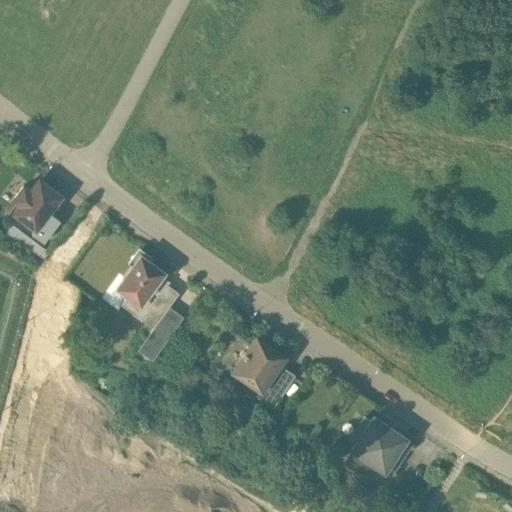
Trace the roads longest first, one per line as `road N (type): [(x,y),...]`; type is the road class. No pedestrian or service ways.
road 1 (residential): [(511,466),(85,176)]
road 2 (track): [(422,0),(291,270)]
road 3 (residential): [(179,0),(85,176)]
